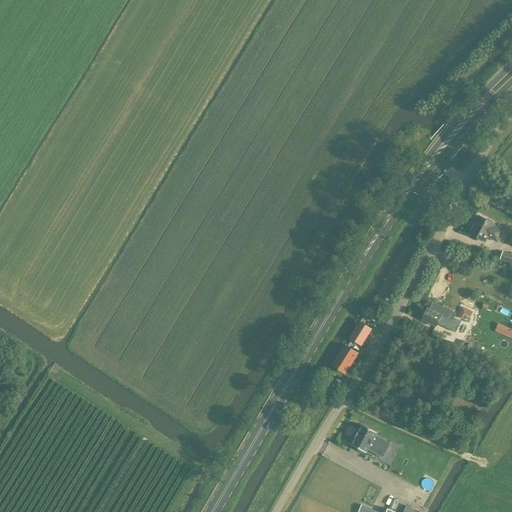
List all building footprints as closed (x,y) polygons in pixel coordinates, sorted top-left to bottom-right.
[(494,226),(495,224),(479,216),(470,234),(485,242),(488,237),(497,242),(503,231),(494,226)] [(511,254),(503,252),(500,259),(511,263),(511,254)] [(433,302),(429,309),(428,308),(425,313),(424,313),(422,317),(423,318),(422,320),(437,327),(439,322),(449,327),(450,326),(455,328),(457,323),(453,321),(456,313),(433,302)] [(458,318),(470,322),(474,310),(462,307),(458,318)] [(361,346),(371,331),(372,329),(370,328),(360,322),(349,339),(361,346)] [(511,339),(511,336),(511,331),(498,326),(495,331),(511,339)] [(345,346),(332,366),(345,374),(351,365),(352,364),(351,364),(358,354),(345,346)] [(446,425),(442,435),(454,441),(459,431),(446,425)] [(351,446),(365,454),(367,450),(373,454),(378,446),(386,451),(390,444),(375,436),(376,433),(362,426),(351,446)]
